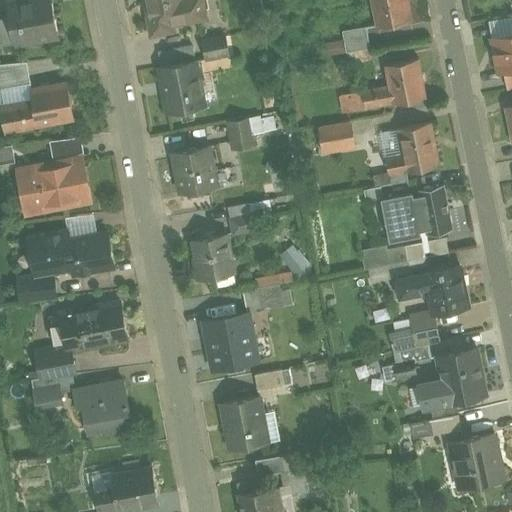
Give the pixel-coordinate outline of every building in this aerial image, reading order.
[(31,0),(23,2),(22,0),(14,0),(8,1),(16,44),(59,36),(52,0),(31,0)] [(146,0),(150,15),(148,15),(152,34),(173,30),(172,23),(205,17),(201,0),(146,0)] [(406,0),(373,0),(379,26),(411,19),(406,0)] [(370,48),(366,26),(343,30),(345,41),(346,52),(370,48)] [(511,33),(492,38),(499,72),(505,71),(511,69),(511,33)] [(226,36),(202,40),(206,59),(229,54),(226,36)] [(345,41),(328,44),(330,55),(346,52),(345,41)] [(164,49),(167,62),(197,55),(193,42),(164,49)] [(369,49),(347,53),(349,64),(371,60),(369,49)] [(418,58),(386,64),(390,85),(393,103),(426,97),(418,58)] [(196,59),(160,66),(165,94),(163,94),(167,113),(205,106),(196,59)] [(27,61),(1,63),(6,88),(32,83),(27,61)] [(34,102),(2,108),(6,129),(74,117),(67,83),(31,90),(34,102)] [(390,85),(341,95),(344,113),(393,103),(390,85)] [(250,117),(228,121),(234,150),(256,145),(250,117)] [(350,121),(320,126),(324,152),(355,147),(350,121)] [(431,122),(398,129),(403,154),(386,158),(389,175),(406,171),(406,172),(440,165),(431,122)] [(51,142),(53,158),(84,152),(81,137),(51,142)] [(0,147),(0,164),(15,162),(12,145),(0,147)] [(209,146),(174,152),(182,193),(216,186),(209,146)] [(48,164),(25,168),(32,206),(55,202),(54,195),(62,194),(64,205),(90,200),(82,162),(49,168),(48,164)] [(444,184),(418,189),(419,196),(426,228),(427,235),(453,229),(444,184)] [(419,196),(414,197),(413,191),(386,197),(390,214),(394,213),(396,222),(392,222),(395,240),(421,235),(420,229),(426,228),(419,196)] [(228,207),(231,219),(252,215),(250,203),(228,207)] [(252,215),(231,219),(234,234),(255,229),(252,215)] [(68,229),(29,237),(36,274),(54,271),(73,267),(75,274),(114,266),(107,231),(69,238),(68,229)] [(227,234),(193,240),(197,258),(194,258),(198,280),(234,273),(227,234)] [(446,238),(429,242),(432,255),(449,251),(446,238)] [(403,247),(405,261),(424,258),(422,243),(403,247)] [(293,246),(282,255),(300,278),(311,269),(293,246)] [(362,251),(365,268),(405,261),(403,247),(388,249),(387,246),(362,251)] [(460,265),(425,273),(425,274),(427,285),(433,314),(468,307),(460,265)] [(36,274),(18,277),(21,302),(57,297),(54,271),(37,274),(36,274)] [(425,274),(395,280),(399,296),(415,293),(414,288),(427,285),(425,274)] [(280,283),(247,289),(251,312),(285,306),(292,304),(289,289),(282,290),(280,283)] [(121,302),(79,310),(79,309),(61,312),(67,344),(69,351),(86,347),(86,346),(128,338),(121,302)] [(247,312),(206,320),(215,369),(251,362),(248,343),(253,342),(247,312)] [(436,323),(413,328),(415,340),(393,344),(395,352),(429,345),(440,343),(436,323)] [(67,344),(36,350),(39,369),(71,363),(69,351),(67,344)] [(429,345),(400,351),(402,363),(414,361),(414,362),(432,358),(429,345)] [(476,348),(437,356),(442,380),(419,385),(423,408),(430,406),(456,401),(486,395),(476,348)] [(402,363),(394,365),(397,378),(417,374),(414,362),(414,361),(402,363)] [(71,363),(39,369),(41,378),(58,376),(73,374),(71,363)] [(282,369),(255,374),(258,390),(285,384),(282,369)] [(41,378),(32,379),(37,407),(63,402),(58,376),(41,378)] [(124,379),(75,389),(78,405),(83,404),(87,422),(101,419),(104,433),(133,428),(124,379)] [(260,395),(222,402),(222,403),(224,403),(230,430),(227,431),(231,449),(268,442),(260,395)] [(456,401),(430,406),(432,419),(458,414),(456,401)] [(432,419),(430,420),(433,435),(462,430),(458,414),(432,419)] [(494,432),(451,441),(456,465),(459,464),(464,487),(460,487),(461,489),(503,480),(494,432)] [(279,456),(256,460),(258,476),(282,472),(279,456)] [(152,466),(113,474),(111,469),(88,473),(95,511),(119,507),(120,510),(159,502),(152,466)] [(255,479),(238,482),(240,493),(239,493),(242,511),(283,511),(280,492),(273,493),(272,487),(257,490),(255,479)]
